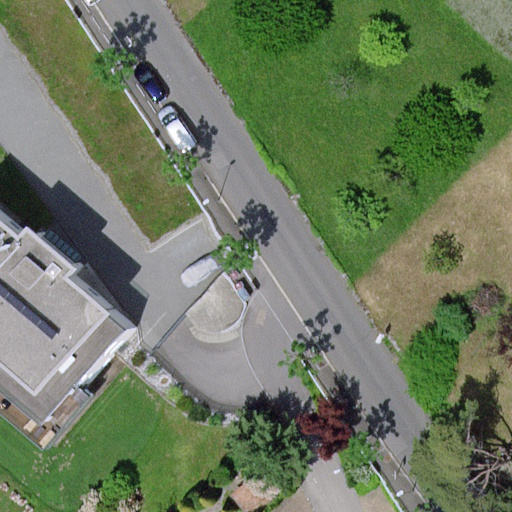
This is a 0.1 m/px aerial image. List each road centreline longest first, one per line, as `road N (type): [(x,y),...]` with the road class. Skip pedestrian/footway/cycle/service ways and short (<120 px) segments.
road 1 (tertiary): [(118,0),(306,274)]
road 2 (tertiary): [(306,274),(479,511)]
road 3 (residential): [(306,274),(276,329),(274,361),(341,511)]
